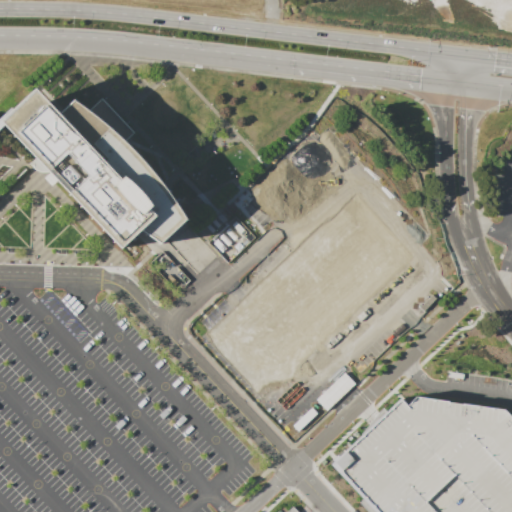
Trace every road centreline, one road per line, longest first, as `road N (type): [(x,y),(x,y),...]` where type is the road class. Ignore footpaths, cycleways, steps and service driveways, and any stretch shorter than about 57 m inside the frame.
road 1 (primary): [(511,61),(169,20),(0,9)]
road 2 (primary): [(175,47),(448,80)]
road 3 (residential): [(294,469),(488,285)]
road 4 (primary): [(0,35),(175,47)]
road 5 (residential): [(462,230),(471,213),(470,83)]
road 6 (residential): [(448,80),(451,200)]
